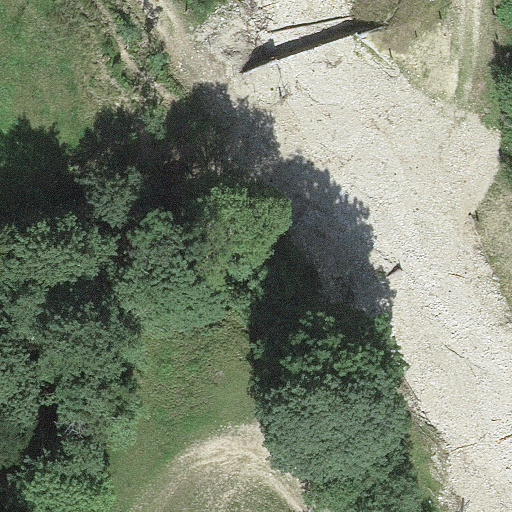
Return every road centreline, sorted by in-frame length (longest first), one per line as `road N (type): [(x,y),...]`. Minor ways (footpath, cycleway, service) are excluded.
road 1 (track): [(161,0),(251,131),(288,150),(382,159),(435,151),(470,126),(473,0)]
road 2 (track): [(147,511),(188,478),(236,461),(273,477),(302,511)]
